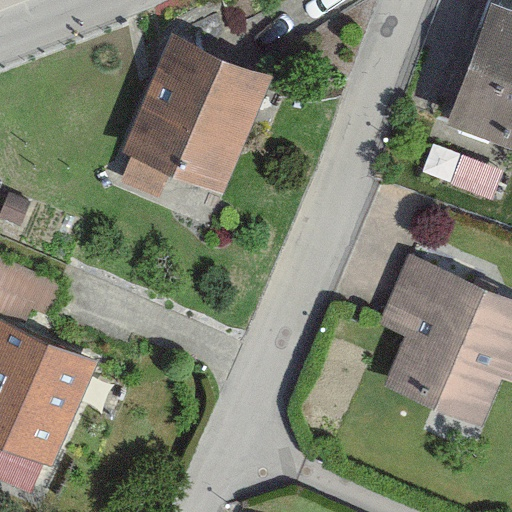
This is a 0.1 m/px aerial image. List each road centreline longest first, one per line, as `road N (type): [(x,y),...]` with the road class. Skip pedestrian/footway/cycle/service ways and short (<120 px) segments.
road 1 (residential): [(396,0),(191,511)]
road 2 (unknown): [(224,430),(387,511)]
